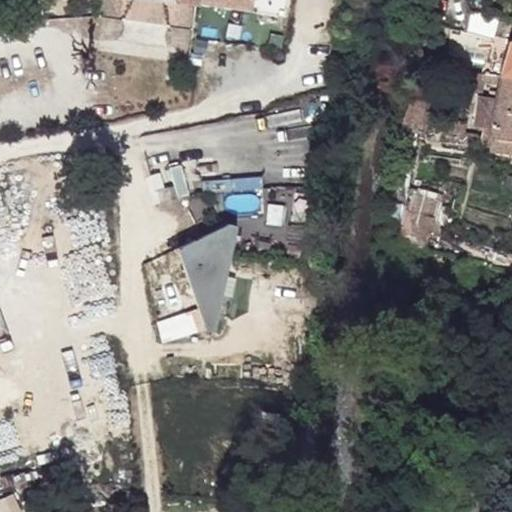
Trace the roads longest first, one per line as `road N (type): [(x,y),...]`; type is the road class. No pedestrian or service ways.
road 1 (unknown): [(160,123),(175,212),(168,257),(177,302)]
road 2 (unknown): [(0,152),(160,123)]
road 3 (unknown): [(160,123),(305,95)]
